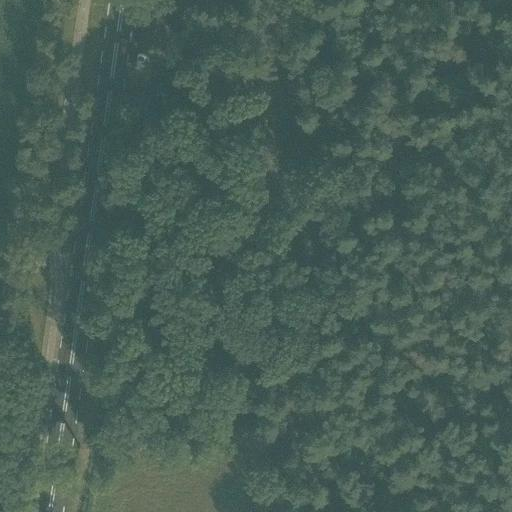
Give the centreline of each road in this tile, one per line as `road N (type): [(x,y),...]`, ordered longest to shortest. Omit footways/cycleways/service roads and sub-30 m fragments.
road 1 (primary): [(122,0),(50,511)]
road 2 (track): [(272,0),(272,197),(299,511)]
